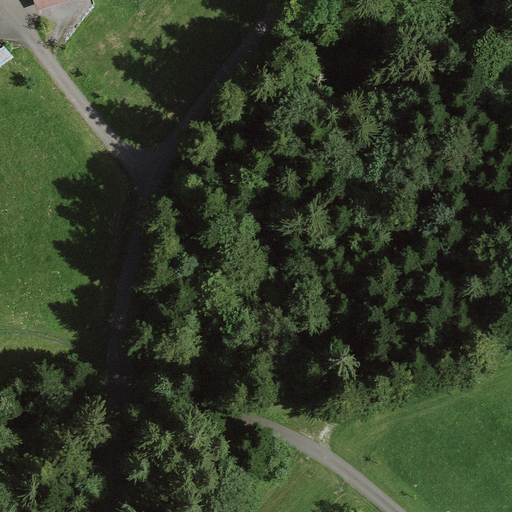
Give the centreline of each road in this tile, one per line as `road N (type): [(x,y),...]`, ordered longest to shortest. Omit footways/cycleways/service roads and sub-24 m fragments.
road 1 (unclassified): [(112,511),(114,353),(151,172),(290,0)]
road 2 (track): [(111,405),(180,407),(283,432),(394,511)]
road 3 (track): [(151,172),(123,154),(0,0)]
